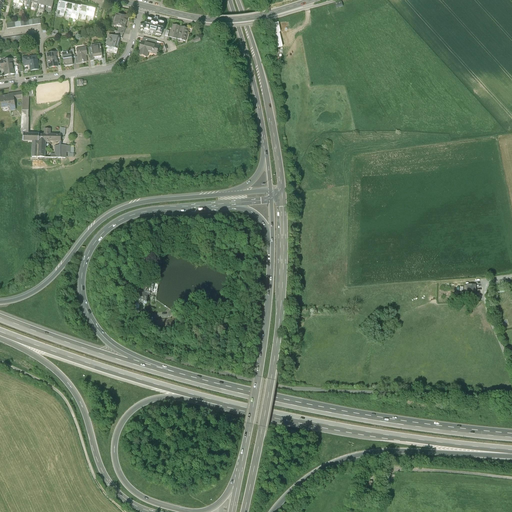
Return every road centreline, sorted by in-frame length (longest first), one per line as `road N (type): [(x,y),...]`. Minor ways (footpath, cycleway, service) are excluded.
road 1 (track): [(511,394),(339,391),(228,374),(138,343),(141,317),(170,314)]
road 2 (motorway): [(511,435),(358,416),(172,374)]
road 3 (motorway): [(172,374),(120,349),(93,323),(81,282),(88,252),(128,214),(226,204)]
road 4 (primary): [(244,511),(280,313),(281,195)]
road 5 (motorway): [(230,404),(511,450)]
road 6 (motorway): [(230,194),(120,207),(96,222),(45,283),(0,301)]
road 7 (motorway): [(271,511),(310,474),(356,455),(511,450)]
road 8 (motorway): [(191,511),(155,503),(124,482),(113,453),(116,433),(128,413),(152,399),(230,404)]
road 9 (motorway): [(0,334),(75,392),(105,477),(152,511)]
road 10 (motorway): [(0,331),(230,404)]
road 11 (primary): [(271,243),(242,460)]
road 12 (primary): [(281,195),(265,92),(237,0)]
road 13 (residential): [(0,85),(119,63),(142,6)]
road 14 (motorway): [(172,374),(0,317)]
road 15 (tertiary): [(314,0),(228,20),(142,6)]
road 16 (primary): [(230,0),(266,153)]
